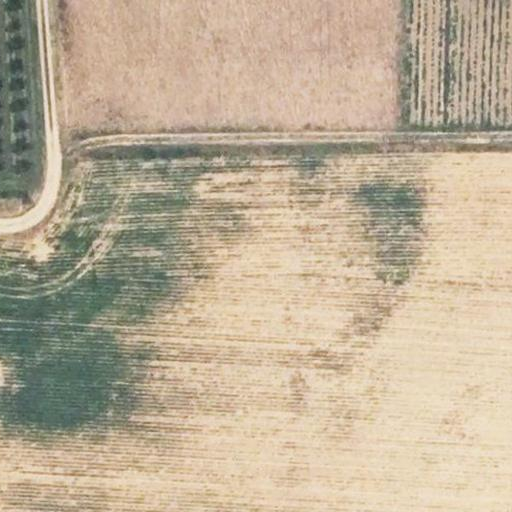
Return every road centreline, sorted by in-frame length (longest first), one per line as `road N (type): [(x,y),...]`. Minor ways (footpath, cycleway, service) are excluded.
road 1 (track): [(55,158),(99,142),(511,136)]
road 2 (track): [(0,226),(23,226),(40,214),(53,185),(45,0)]
